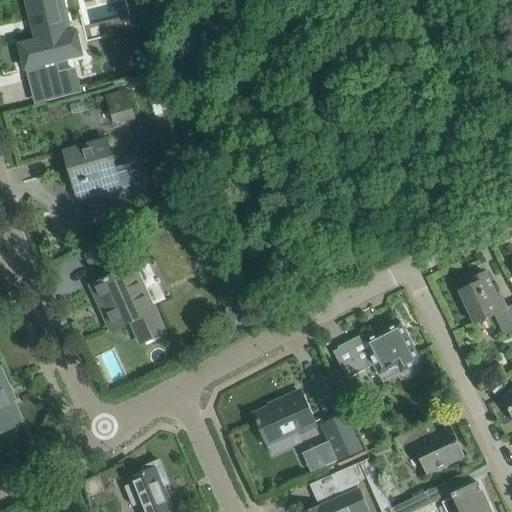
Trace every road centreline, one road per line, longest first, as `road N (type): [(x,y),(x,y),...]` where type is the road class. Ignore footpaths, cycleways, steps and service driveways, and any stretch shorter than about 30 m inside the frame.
road 1 (residential): [(0,185),(35,297),(82,398),(110,436)]
road 2 (residential): [(177,389),(409,267)]
road 3 (residential): [(511,487),(409,267)]
road 4 (residential): [(231,511),(177,389)]
road 5 (residential): [(0,487),(110,436)]
